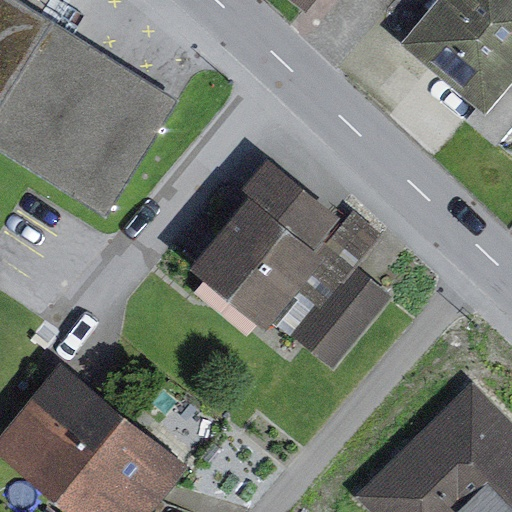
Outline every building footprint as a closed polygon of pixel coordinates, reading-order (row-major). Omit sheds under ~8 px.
[(37,0),(0,0),(0,134),(109,211),(184,103),(37,0)] [(488,104),(496,111),(511,91),(511,0),(444,0),(411,41),(488,104)] [(511,91),(496,111),(488,104),(480,114),(511,139),(511,138),(511,91)] [(409,303),(360,268),(384,235),(286,165),(208,273),(355,378),(409,303)] [(161,511),(194,474),(71,369),(5,446),(82,511),(161,511)] [(511,511),(511,410),(486,385),(370,505),(376,511),(511,511)]
